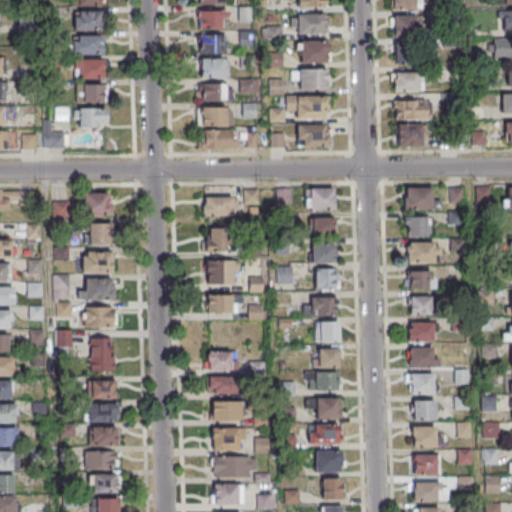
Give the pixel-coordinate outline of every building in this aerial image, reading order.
[(418,8),(417,0),(389,0),(390,8),(418,8)] [(73,29),(100,29),(100,10),(73,10),(73,29)] [(225,10),(196,10),(196,28),(225,28),(225,10)] [(511,10),(499,10),(499,29),(511,29),(511,37),(489,38),(489,58),(511,58),(511,10)] [(291,33),(324,33),(324,13),(291,13),(291,33)] [(391,15),(391,36),(415,36),(415,15),(391,15)] [(102,35),(69,35),(69,53),(102,53),(102,35)] [(224,52),(224,35),(198,35),(198,52),(224,52)] [(327,40),(298,40),(298,62),(327,62),(327,40)] [(392,63),(421,63),(421,44),(392,44),(392,63)] [(199,78),(226,78),(226,58),(199,58),(199,78)] [(73,78),(102,78),(102,59),(73,59),(73,78)] [(292,69),(292,79),(298,79),(297,88),(327,89),(327,69),(292,69)] [(392,90),(418,90),(418,71),(392,71),(392,90)] [(281,80),(269,80),(269,94),(282,93),(281,80)] [(76,84),(76,102),(103,102),(103,84),(76,84)] [(224,84),(196,84),(196,101),(224,101),(224,84)] [(294,117),(326,117),(327,96),(284,96),(284,110),(270,109),(269,120),(282,121),(283,111),(294,111),(294,117)] [(425,99),(393,99),(393,119),(425,119),(425,99)] [(106,126),(106,107),(76,107),(77,126),(106,126)] [(231,125),(231,107),(198,107),(198,125),(231,125)] [(42,119),(42,146),(64,146),(64,131),(50,131),(50,119),(42,119)] [(395,145),(422,145),(422,123),(395,123),(395,145)] [(327,124),(295,124),(295,145),(327,145),(327,124)] [(198,147),(236,147),(236,130),(198,130),(198,147)] [(34,134),(21,134),(21,148),(34,148),(34,134)] [(283,145),(281,134),(271,135),(273,146),(283,145)] [(430,187),(402,187),(402,209),(430,209),(430,187)] [(333,188),(304,188),(304,209),(333,209),(333,188)] [(111,214),(111,192),(83,192),(83,214),(111,214)] [(232,215),(232,196),(202,196),(202,215),(232,215)] [(429,215),(404,215),(404,235),(429,235),(429,215)] [(333,234),(333,217),(311,217),(311,234),(333,234)] [(111,222),(86,222),(86,243),(111,243),(111,222)] [(25,238),(40,238),(40,223),(25,223),(25,238)] [(203,251),(225,251),(225,228),(203,228),(203,251)] [(9,238),(0,238),(0,255),(9,256),(9,238)] [(439,241),(405,241),(405,262),(439,262),(439,241)] [(333,243),(311,243),(311,262),(333,262),(333,243)] [(111,251),(81,251),(81,272),(111,272),(111,251)] [(28,274),(40,274),(40,259),(28,259),(28,274)] [(232,260),(204,260),(204,283),(232,283),(232,260)] [(9,262),(0,261),(0,279),(9,280),(9,262)] [(291,266),(275,266),(275,285),(291,285),(291,266)] [(314,288),(335,288),(335,268),(314,268),(314,288)] [(404,288),(434,288),(434,270),(404,270),(404,288)] [(53,273),(53,298),(67,298),(67,273),(53,273)] [(113,279),(83,279),(83,299),(113,299),(113,279)] [(40,295),(40,282),(27,282),(27,295),(40,295)] [(0,303),(12,304),(12,286),(0,286),(0,303)] [(235,312),(235,294),(205,294),(205,312),(235,312)] [(429,295),(407,295),(407,313),(429,313),(429,295)] [(309,314),(336,314),(336,297),(309,297),(309,314)] [(69,302),(56,302),(56,315),(69,315),(69,302)] [(29,318),(41,318),(41,306),(29,306),(29,318)] [(81,327),(111,327),(111,306),(81,306),(81,327)] [(0,327),(10,327),(10,309),(0,309),(0,327)] [(338,320),(315,320),(315,341),(338,341),(338,320)] [(432,340),(432,322),(407,322),(407,340),(432,340)] [(59,347),(69,345),(66,329),(56,331),(59,347)] [(9,334),(0,333),(0,350),(9,351),(9,334)] [(89,370),(112,370),(112,338),(89,338),(89,370)] [(407,367),(438,367),(438,356),(433,356),(433,347),(407,347),(407,367)] [(315,348),(315,366),(339,366),(339,348),(315,348)] [(234,370),(234,352),(207,352),(207,370),(234,370)] [(12,356),(0,356),(0,373),(12,374),(12,356)] [(338,389),(338,371),(305,371),(305,389),(338,389)] [(407,393),(433,393),(433,373),(407,373),(407,393)] [(239,393),(239,377),(207,377),(207,393),(239,393)] [(113,397),(113,379),(89,379),(89,397),(113,397)] [(11,380),(0,380),(0,397),(11,398),(11,380)] [(292,394),(292,382),(283,382),(283,394),(292,394)] [(339,418),(339,397),(308,397),(308,407),(314,407),(314,418),(339,418)] [(434,400),(411,400),(411,418),(434,418),(434,400)] [(240,402),(209,402),(209,419),(240,419),(240,402)] [(16,403),(0,403),(0,421),(16,421),(16,403)] [(116,403),(88,403),(88,420),(116,420),(116,403)] [(497,437),(497,422),(482,422),(482,437),(497,437)] [(339,442),(339,424),(308,424),(308,442),(339,442)] [(0,444),(16,444),(16,427),(0,426),(0,444)] [(435,426),(410,426),(410,446),(435,446),(435,426)] [(116,444),(116,427),(88,427),(88,444),(116,444)] [(237,427),(210,427),(210,449),(237,449),(237,427)] [(12,450),(0,449),(0,468),(12,469),(12,450)] [(117,450),(85,450),(85,467),(117,467),(117,450)] [(341,450),(314,450),(314,471),(341,471),(341,450)] [(212,476),(255,476),(255,456),(212,455),(212,476)] [(437,455),(410,455),(410,473),(437,473),(437,455)] [(0,473),(0,492),(12,493),(12,474),(0,473)] [(117,473),(91,473),(91,492),(117,492),(117,473)] [(321,478),(321,498),(341,498),(341,478),(321,478)] [(447,500),(447,482),(411,482),(411,500),(447,500)] [(242,503),(242,483),(211,483),(211,503),(242,503)] [(297,502),(297,491),(284,490),(284,502),(297,502)] [(257,508),(270,508),(270,494),(257,494),(257,508)] [(0,495),(0,511),(13,511),(14,496),(0,495)] [(117,511),(118,498),(89,498),(89,511),(117,511)]
